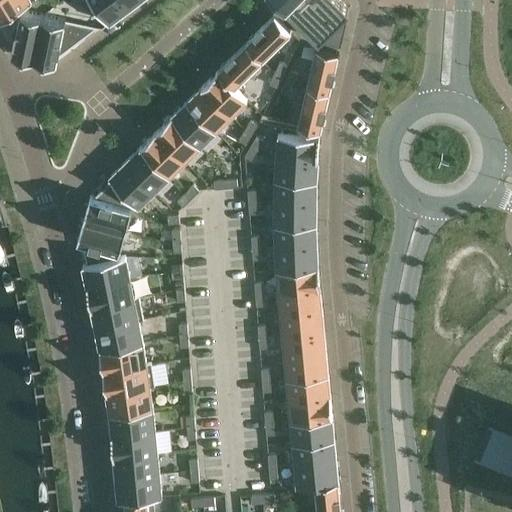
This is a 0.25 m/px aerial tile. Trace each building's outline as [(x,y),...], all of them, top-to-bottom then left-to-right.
[(32,1),(31,0),(0,0),(0,19),(17,9),(18,9),(32,1)] [(91,0),(82,0),(82,1),(89,10),(95,5),(91,0)] [(127,9),(120,0),(91,0),(95,5),(109,23),(127,9)] [(138,0),(120,0),(127,9),(138,0)] [(346,22),(342,17),(349,10),(339,0),(279,0),(319,40),(321,39),(325,43),(341,47),(346,22)] [(35,57),(44,14),(21,10),(18,9),(17,9),(0,19),(0,25),(14,47),(12,53),(35,57)] [(58,56),(98,26),(44,14),(35,57),(57,62),(58,56)] [(262,60),(291,31),(275,15),(263,25),(254,34),(255,34),(246,43),(262,60)] [(235,87),(262,60),(246,43),(226,61),(227,62),(218,70),(234,87),(235,87)] [(335,68),(339,52),(316,47),(307,86),(330,92),(332,80),(333,80),(336,68),(335,68)] [(282,76),(287,66),(280,62),(275,73),(282,76)] [(293,83),(298,73),(291,69),(286,80),(293,83)] [(247,100),(235,87),(234,87),(218,70),(202,86),(231,115),(247,100)] [(277,87),(282,76),(275,73),(270,83),(277,87)] [(288,94),(293,83),(286,80),(281,90),(288,94)] [(231,115),(202,86),(187,101),(216,130),(231,115)] [(326,106),(330,92),(307,86),(297,126),(320,131),(323,118),(324,118),(327,106),(326,106)] [(216,130),(187,101),(171,116),(200,145),(216,130)] [(200,145),(171,116),(156,131),(185,160),(200,145)] [(252,134),(258,124),(251,119),(245,129),(252,134)] [(246,144),(252,134),(245,129),(239,139),(246,144)] [(185,160),(156,131),(140,146),(169,176),(185,160)] [(318,158),(319,136),(278,133),(276,156),(318,158)] [(258,149),(264,139),(257,135),(251,145),(258,149)] [(252,159),(258,149),(251,145),(245,155),(252,159)] [(169,176),(140,146),(125,161),(154,191),(169,176)] [(317,180),(318,158),(276,156),(275,178),(317,180)] [(154,191),(125,161),(109,177),(111,180),(112,179),(134,201),(134,202),(138,206),(154,191)] [(237,186),(237,178),(225,179),(226,187),(237,186)] [(316,201),(317,180),(275,178),(275,201),(316,201)] [(134,201),(112,179),(111,180),(94,196),(90,195),(84,217),(126,229),(134,202),(134,201)] [(226,187),(225,179),(214,180),(214,188),(226,187)] [(200,190),(194,184),(185,192),(191,198),(200,190)] [(257,201),(256,189),(247,190),(248,201),(257,201)] [(183,206),(191,198),(185,192),(177,200),(183,206)] [(257,212),(257,201),(248,201),(249,213),(257,212)] [(316,223),(316,201),(275,201),(275,224),(316,223)] [(180,222),(179,214),(167,215),(168,223),(180,222)] [(118,256),(126,229),(84,217),(78,239),(82,240),(86,263),(87,264),(118,257),(118,256)] [(317,244),(316,223),(275,224),(275,246),(317,244)] [(181,240),(180,228),(172,229),(173,240),(181,240)] [(260,247),(259,235),(251,236),(252,247),(260,247)] [(182,251),(181,240),(173,240),(174,252),(182,251)] [(318,265),(317,244),(275,246),(276,269),(318,266),(318,265)] [(261,258),(260,247),(252,247),(253,259),(261,258)] [(130,277),(126,255),(118,256),(118,257),(87,264),(86,263),(83,264),(87,286),(130,277)] [(183,271),(183,263),(171,264),(171,272),(183,271)] [(320,287),(318,266),(276,269),(279,291),(320,287)] [(134,297),(130,277),(87,286),(92,307),(135,298),(134,297)] [(185,289),(184,277),(176,278),(176,289),(185,289)] [(264,293),(263,281),(255,282),(256,293),(264,293)] [(322,309),(320,287),(279,291),(281,313),(322,309)] [(186,300),(185,289),(176,289),(177,301),(186,300)] [(265,304),(264,293),(256,293),(256,305),(265,304)] [(144,319),(139,296),(134,297),(135,298),(92,307),(96,328),(139,319),(139,320),(144,319)] [(324,330),(322,309),(281,313),(283,334),(324,330)] [(143,341),(139,320),(139,319),(96,328),(100,349),(143,341)] [(188,334),(187,323),(179,323),(180,335),(188,334)] [(267,336),(266,324),(258,325),(259,336),(267,336)] [(326,352),(324,330),(283,334),(285,356),(326,352)] [(189,346),(188,334),(180,335),(181,347),(189,346)] [(268,347),(267,336),(259,336),(260,348),(268,347)] [(147,364),(147,363),(143,341),(100,349),(103,370),(147,364)] [(328,373),(326,352),(285,356),(287,377),(328,373)] [(155,385),(151,362),(147,363),(147,364),(103,370),(107,392),(150,385),(150,386),(155,385)] [(270,379),(269,367),(261,368),(262,379),(270,379)] [(192,379),(191,368),(183,368),(183,380),(192,379)] [(330,394),(328,373),(287,377),(289,399),(330,395),(330,394)] [(193,391),(192,379),(183,380),(184,392),(193,391)] [(271,390),(270,379),(262,379),(263,391),(271,390)] [(153,408),(150,386),(150,385),(107,392),(110,413),(153,408)] [(332,416),(330,395),(289,399),(291,420),(332,416)] [(112,434),(156,430),(153,408),(110,413),(112,434)] [(274,422),(273,410),(264,411),(265,423),(274,422)] [(511,492),(511,419),(494,412),(468,474),(511,492)] [(195,426),(194,415),(186,415),(187,427),(195,426)] [(334,438),(332,416),(291,420),(293,442),(334,438)] [(274,433),(274,422),(265,423),(266,434),(274,433)] [(196,438),(195,426),(187,427),(188,439),(196,438)] [(158,452),(156,430),(112,434),(114,456),(158,452)] [(336,459),(334,438),(293,442),(295,463),(336,459)] [(160,473),(158,452),(114,456),(116,477),(160,473)] [(277,465),(276,453),(268,454),(269,466),(277,465)] [(199,469),(198,458),(189,458),(190,470),(199,469)] [(338,481),(336,459),(295,463),(297,486),(315,484),(315,483),(338,481)] [(278,477),(277,465),(269,466),(270,477),(278,477)] [(199,481),(199,469),(190,470),(191,482),(199,481)] [(162,496),(160,473),(116,477),(118,500),(125,499),(125,498),(148,496),(148,497),(162,496)] [(341,508),(340,495),(338,481),(315,483),(315,484),(317,511),(341,511),(341,508)] [(275,501),(274,493),(263,494),(263,502),(275,501)] [(263,502),(263,494),(251,495),(252,503),(263,502)] [(149,511),(148,497),(148,496),(125,498),(125,499),(125,511),(149,511)] [(215,504),(214,496),(202,497),(203,505),(215,504)] [(203,505),(202,497),(191,498),(192,506),(203,505)]
